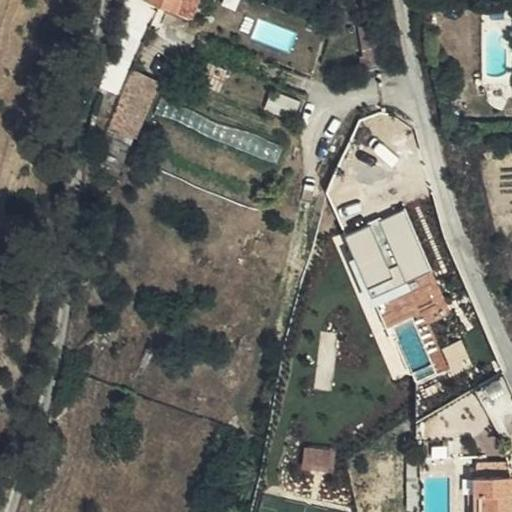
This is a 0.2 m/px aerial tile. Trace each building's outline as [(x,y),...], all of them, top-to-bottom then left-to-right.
[(149,0),(189,16),(195,0),(149,0)] [(197,79),(223,88),(230,68),(204,59),(197,79)] [(136,70),(112,126),(139,137),(162,82),(136,70)] [(303,100),(275,89),(268,107),(296,117),(303,100)] [(287,146),(163,97),(157,114),(280,163),(287,146)] [(349,231),(376,292),(434,266),(408,206),(349,231)] [(494,413),(511,410),(511,390),(511,385),(490,389),(494,413)] [(480,470),(511,470),(511,457),(476,456),(475,470),(480,470)] [(511,511),(511,470),(480,470),(480,487),(487,487),(485,511),(511,511)] [(485,511),(487,487),(480,487),(478,511),(485,511)]
